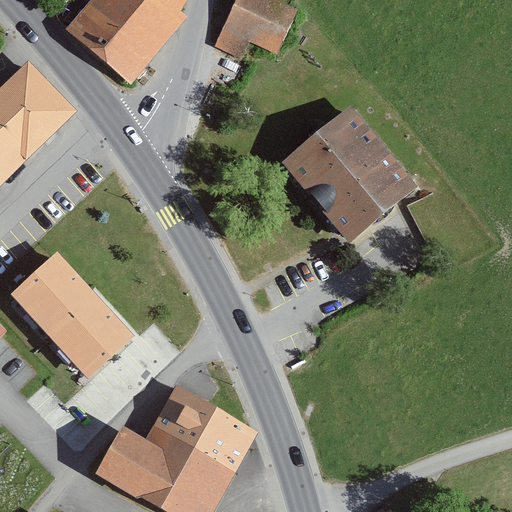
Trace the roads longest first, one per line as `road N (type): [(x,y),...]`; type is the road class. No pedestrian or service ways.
road 1 (secondary): [(304,511),(285,440),(235,318),(133,141)]
road 2 (track): [(235,318),(131,405),(40,511)]
road 3 (track): [(306,511),(511,437)]
road 4 (secondary): [(133,141),(19,0)]
road 5 (residential): [(133,141),(167,97),(201,0)]
